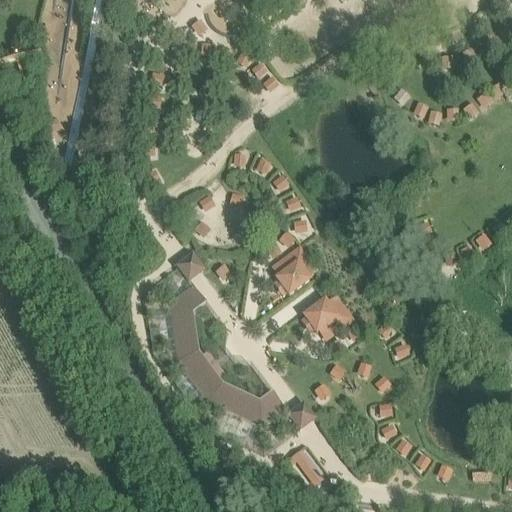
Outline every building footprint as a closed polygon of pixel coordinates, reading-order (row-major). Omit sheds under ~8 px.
[(287,256),(299,247),(290,236),(279,246),(287,256)] [(267,271),(287,300),(312,283),(297,262),(306,256),(301,248),(267,271)] [(223,390),(200,357),(192,318),(206,307),(194,291),(170,309),(177,367),(209,408),(260,432),(287,415),(273,397),(260,407),(223,390)] [(327,302),(298,315),(308,338),(319,333),(323,341),(355,326),(344,302),(330,309),(327,302)] [(326,485),(302,454),(292,462),(315,493),(326,485)]
